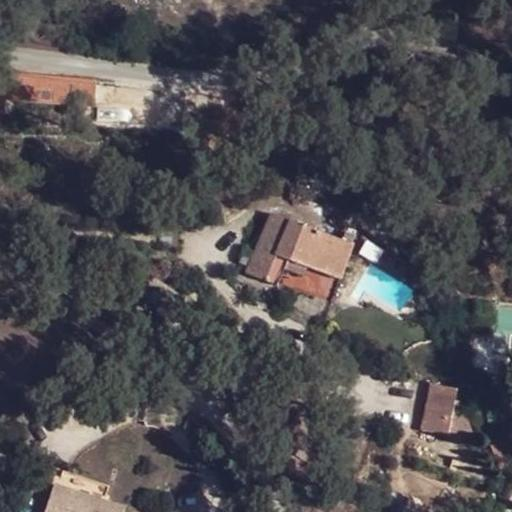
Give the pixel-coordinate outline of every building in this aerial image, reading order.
[(105,96),(0,98),(0,127),(106,125),(105,96)] [(310,284),(235,267),(221,336),(267,346),(275,312),(303,320),(310,284)] [(329,288),(310,284),(303,320),(322,324),(329,288)] [(461,451),(462,400),(432,398),(431,449),(461,451)] [(89,511),(49,495),(41,511),(89,511)]
